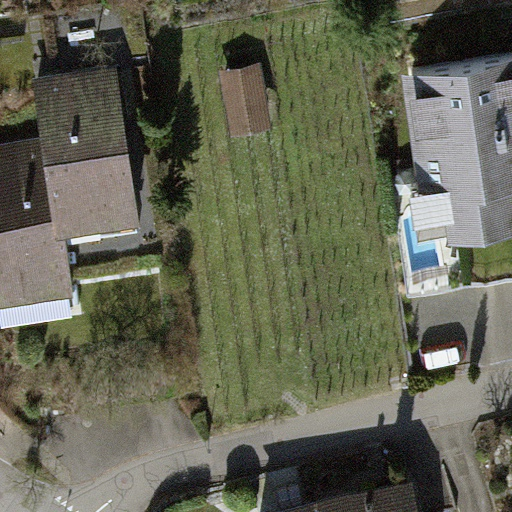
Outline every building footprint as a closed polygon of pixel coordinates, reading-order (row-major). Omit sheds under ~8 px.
[(511,47),(400,64),(417,183),(440,180),(447,228),(511,218),(511,47)] [(261,59),(220,66),(231,129),(272,122),(261,59)] [(40,133),(0,138),(0,296),(73,286),(65,228),(138,218),(116,61),(32,72),(40,133)] [(437,363),(511,348),(511,273),(423,291),(437,363)] [(422,511),(414,474),(253,510),(253,511),(422,511)]
